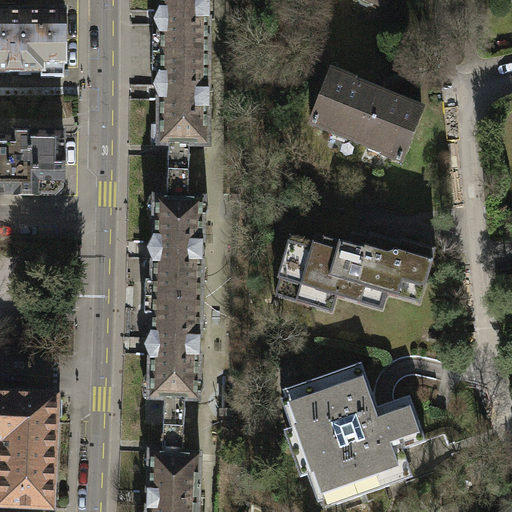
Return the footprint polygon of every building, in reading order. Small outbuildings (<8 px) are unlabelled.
[(148,55),(205,55),(205,0),(155,0),(156,11),(150,24),(149,23),(148,55)] [(365,0),(385,9),(388,0),(365,0)] [(61,11),(0,11),(0,72),(40,73),(40,65),(61,65),(61,11)] [(205,55),(148,55),(148,86),(149,86),(155,98),(155,123),(150,123),(148,134),(150,146),(165,146),(164,171),(185,172),(185,146),(204,146),(205,55)] [(331,71),(310,125),(333,134),(336,126),(349,131),(346,138),(368,146),(370,141),(382,145),(379,154),(401,163),(422,109),(354,83),(355,80),(331,71)] [(9,137),(0,137),(0,194),(51,195),(58,188),(59,133),(9,132),(9,137)] [(141,298),(197,299),(199,221),(204,211),(200,201),(200,198),(184,198),(185,172),(164,171),(164,198),(150,197),(149,238),(144,250),(149,261),(148,281),(141,281),(141,298)] [(312,243),(289,236),(275,279),(279,280),(274,295),(331,312),(335,296),(382,310),(387,293),(418,303),(434,249),(398,238),(397,242),(369,233),(368,239),(351,234),(348,245),(315,235),(312,243)] [(197,299),(141,298),(141,315),(146,315),(147,334),(141,346),(145,356),(144,399),(161,399),(160,427),(180,427),(181,400),(194,400),(195,397),(199,388),(195,378),(197,299)] [(344,368),(293,385),(301,408),(284,414),(290,429),(282,432),(299,479),(307,476),(311,490),(329,484),(337,505),(389,487),(386,477),(399,472),(392,452),(425,441),(409,397),(375,409),(363,374),(348,380),(344,368)] [(0,464),(53,465),(54,418),(61,418),(62,402),(56,402),(56,395),(0,393),(0,464)] [(193,511),(196,453),(178,452),(180,427),(160,427),(159,452),(145,451),(144,493),(139,494),(139,504),(143,505),(142,511),(193,511)] [(53,465),(0,464),(0,506),(52,507),(52,499),(57,500),(57,484),(52,484),(53,465)] [(477,511),(472,496),(441,507),(442,511),(477,511)]
